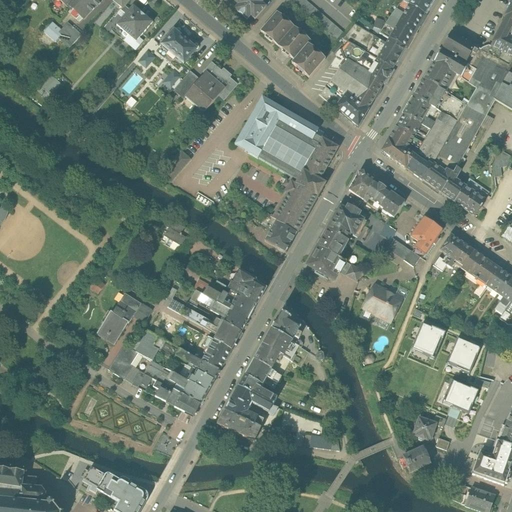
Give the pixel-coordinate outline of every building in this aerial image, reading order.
[(62,0),(61,2),(70,10),(72,9),(79,0),(62,0)] [(79,0),(72,9),(83,19),(84,19),(95,7),(96,8),(102,0),(79,0)] [(113,0),(113,1),(122,9),(124,6),(125,7),(130,0),(113,0)] [(235,0),(234,2),(238,5),(235,9),(247,20),(251,16),(255,20),(266,7),(262,3),(264,0),(235,0)] [(343,32),(305,0),(288,0),(336,41),(343,32)] [(433,0),(410,0),(408,5),(424,15),(433,0)] [(511,4),(499,31),(511,37),(511,4)] [(408,5),(402,15),(395,11),(390,18),(414,32),(424,15),(408,5)] [(133,7),(130,11),(125,7),(124,6),(122,9),(120,10),(126,15),(123,18),(123,19),(120,22),(119,22),(120,22),(117,25),(116,26),(117,26),(116,26),(123,32),(121,35),(126,39),(125,40),(135,50),(142,42),(139,39),(140,38),(142,35),(143,35),(143,34),(146,31),(149,28),(149,27),(152,24),(153,23),(152,23),(149,20),(146,17),(150,12),(144,8),(140,13),(137,10),(137,9),(137,10),(134,7),(133,6),(133,7),(133,6),(133,7)] [(278,46),(293,28),(287,23),(289,21),(284,17),(283,19),(276,13),(261,31),(278,46)] [(414,32),(390,18),(380,35),(389,40),(389,39),(405,48),(414,32)] [(62,32),(52,23),(44,32),(55,42),(58,38),(63,33),(62,32)] [(386,44),(355,25),(343,40),(348,43),(392,69),(405,48),(389,39),(389,40),(386,44)] [(69,26),(62,32),(63,33),(58,38),(70,48),(81,36),(69,26)] [(293,28),(278,46),(294,61),(300,54),(308,46),(311,42),(304,37),(305,36),(301,31),(299,33),(293,28)] [(179,36),(173,31),(161,46),(163,47),(162,49),(167,53),(167,56),(165,58),(167,61),(171,63),(172,61),(175,60),(180,64),(181,63),(183,65),(196,50),(191,45),(184,40),(184,39),(181,37),(180,36),(179,36)] [(511,37),(499,31),(490,46),(511,57),(511,37)] [(481,50),(451,32),(441,50),(471,67),(481,50)] [(392,69),(348,43),(337,56),(340,58),(339,60),(335,59),(328,69),(339,71),(347,62),(384,84),(392,69)] [(300,54),(317,69),(325,60),(319,55),(320,53),(315,49),(314,51),(308,46),(300,54)] [(481,50),(471,67),(476,70),(469,84),(476,89),(467,105),(487,116),(495,100),(493,99),(502,84),(511,64),(511,57),(490,46),(489,46),(482,49),(481,50)] [(471,67),(441,50),(433,62),(455,75),(461,78),(461,79),(469,84),(476,70),(471,67)] [(152,57),(147,52),(143,56),(149,61),(152,57)] [(317,69),(300,54),(294,61),(292,64),(309,79),(317,69)] [(384,84),(347,62),(339,71),(327,86),(343,99),(341,101),(326,88),(320,95),(358,128),(384,84)] [(455,75),(433,62),(424,80),(445,92),(455,75)] [(204,75),(199,80),(191,73),(188,75),(197,83),(187,94),(188,95),(186,98),(204,114),(219,97),(224,101),(238,86),(212,63),(203,73),(204,75)] [(190,72),(173,92),(183,100),(186,98),(188,95),(187,94),(197,83),(188,75),(191,73),(190,72)] [(51,76),(40,88),(51,97),(62,85),(51,76)] [(180,80),(174,76),(171,79),(177,84),(180,80)] [(467,106),(451,95),(445,92),(424,80),(413,97),(441,113),(457,122),(467,106)] [(511,89),(502,84),(493,99),(495,100),(511,110),(511,89)] [(403,114),(421,125),(431,130),(441,113),(413,97),(403,114)] [(291,183),(318,199),(326,184),(320,181),(338,148),(322,139),(321,139),(315,136),(318,132),(263,101),(245,132),(253,136),(246,150),(291,176),(289,181),(291,183)] [(445,173),(456,179),(461,171),(457,168),(487,116),(467,105),(467,106),(457,122),(432,166),(445,173)] [(83,113),(74,125),(80,130),(89,118),(83,113)] [(421,125),(403,114),(396,126),(414,137),(421,125)] [(389,139),(415,156),(417,153),(423,144),(414,138),(414,137),(396,126),(389,139)] [(415,156),(389,139),(381,152),(406,169),(415,156)] [(181,151),(169,166),(178,175),(191,160),(181,151)] [(511,157),(501,151),(498,156),(499,164),(500,164),(500,168),(506,167),(511,157)] [(427,164),(415,156),(406,169),(422,180),(432,165),(428,163),(427,164)] [(499,164),(493,165),(494,178),(502,176),(500,168),(500,164),(499,164)] [(435,190),(445,173),(432,166),(432,165),(422,180),(435,190)] [(178,175),(169,166),(161,175),(171,184),(178,175)] [(445,173),(435,190),(454,203),(465,186),(456,179),(445,173)] [(363,174),(358,175),(349,191),(362,201),(363,201),(375,183),(363,174)] [(318,199),(291,183),(284,194),(286,195),(279,208),(277,206),(271,217),(277,222),(297,235),(318,199)] [(390,193),(375,183),(363,201),(362,201),(366,203),(377,211),(390,193)] [(478,195),(465,186),(454,203),(474,217),(482,206),(488,196),(481,191),(478,195)] [(404,203),(390,193),(377,211),(380,207),(383,209),(382,211),(393,219),(404,203)] [(347,207),(344,205),(342,208),(340,207),(327,230),(346,241),(350,234),(357,238),(366,222),(363,220),(365,217),(360,214),(361,213),(348,206),(347,207)] [(0,226),(1,225),(3,224),(5,221),(6,218),(7,216),(8,212),(1,208),(0,210),(0,226)] [(267,215),(259,226),(266,231),(270,225),(273,228),(277,222),(271,217),(267,215)] [(434,227),(423,220),(419,217),(413,225),(418,228),(411,237),(419,242),(415,248),(425,255),(441,232),(440,231),(439,230),(438,229),(436,228),(435,227),(434,227)] [(184,229),(173,221),(173,223),(169,221),(166,227),(169,228),(181,235),(181,234),(184,229)] [(511,221),(502,237),(511,243),(511,221)] [(297,235),(277,222),(273,228),(265,242),(279,250),(278,251),(284,254),(284,253),(286,254),(297,235)] [(396,231),(386,224),(380,236),(391,242),(396,231)] [(181,235),(169,228),(164,236),(183,248),(188,240),(182,236),(182,235),(181,234),(181,235)] [(346,241),(327,230),(317,247),(337,258),(341,251),(343,252),(348,242),(346,241)] [(462,244),(451,236),(441,250),(445,253),(449,255),(453,258),(462,244)] [(451,260),(447,266),(451,269),(454,265),(452,264),(455,261),(463,267),(464,266),(474,252),(462,244),(453,258),(451,260)] [(337,258),(317,247),(307,266),(316,271),(315,274),(323,278),(327,280),(328,278),(334,281),(345,262),(337,258)] [(420,258),(410,251),(403,261),(413,268),(420,258)] [(474,252),(464,266),(468,269),(466,272),(473,277),(476,274),(485,260),(474,252)] [(449,255),(445,253),(438,263),(441,265),(445,268),(447,266),(451,260),(448,257),(449,255)] [(485,260),(476,274),(473,277),(476,279),(472,283),(478,287),(467,302),(474,307),(477,303),(500,269),(485,260)] [(362,272),(351,265),(345,276),(357,282),(362,272)] [(500,269),(477,303),(483,307),(493,292),(499,295),(511,277),(500,269)] [(255,280),(239,272),(229,290),(230,291),(257,306),(266,290),(255,284),(255,282),(255,280)] [(511,278),(511,277),(499,295),(504,299),(493,314),(499,318),(511,299),(511,278)] [(96,279),(90,288),(97,293),(104,285),(96,279)] [(199,280),(194,289),(203,295),(209,285),(199,280)] [(401,299),(375,287),(364,310),(390,322),(401,299)] [(227,296),(221,293),(219,295),(207,288),(203,295),(203,296),(248,321),(257,306),(230,291),(227,296)] [(248,321),(203,296),(203,295),(196,291),(191,300),(196,303),(210,311),(223,317),(220,321),(241,333),(248,321)] [(511,299),(499,318),(490,331),(499,336),(505,324),(511,325),(511,324),(511,299)] [(184,309),(171,301),(168,307),(181,315),(185,309),(184,309)] [(136,313),(120,303),(113,314),(106,325),(104,323),(97,333),(107,339),(108,338),(116,343),(128,324),(129,324),(134,317),(136,313)] [(220,321),(188,303),(184,309),(185,309),(181,315),(234,346),(241,333),(220,321)] [(153,311),(142,304),(136,313),(134,317),(145,324),(153,311)] [(291,318),(281,312),(277,321),(276,320),(271,330),(292,342),(294,337),(298,339),(301,334),(297,331),(300,327),(289,320),(291,318)] [(411,351),(434,361),(445,334),(422,324),(411,351)] [(471,329),(462,325),(458,330),(469,335),(471,329)] [(292,342),(271,330),(262,345),(280,355),(283,357),(290,361),(298,347),(291,342),(292,342)] [(180,349),(148,331),(136,352),(138,353),(151,361),(152,361),(158,351),(174,359),(176,355),(180,349)] [(511,333),(509,332),(498,351),(505,354),(511,342),(511,333)] [(231,351),(208,338),(203,346),(209,349),(207,352),(225,362),(231,351)] [(481,349),(458,339),(446,366),(469,375),(481,349)] [(124,345),(108,370),(124,380),(133,367),(130,365),(138,353),(136,352),(124,345)] [(262,345),(253,360),(271,370),(272,368),(277,360),(280,355),(262,345)] [(309,353),(298,347),(290,361),(301,368),(309,353)] [(202,362),(180,349),(176,355),(198,368),(197,371),(214,381),(220,372),(202,362)] [(225,362),(207,352),(202,362),(220,372),(225,362)] [(271,370),(253,360),(245,376),(262,386),(267,378),(271,370)] [(286,365),(277,360),(272,368),(275,369),(274,371),(276,372),(277,370),(282,373),(286,365)] [(171,378),(155,369),(151,377),(150,378),(152,378),(157,381),(169,387),(172,382),(169,380),(171,378)] [(281,377),(271,370),(267,378),(277,384),(281,377)] [(139,371),(132,385),(138,388),(141,384),(146,375),(139,371)] [(214,381),(197,371),(193,377),(191,376),(188,381),(187,382),(208,393),(214,381)] [(208,393),(187,382),(188,381),(173,373),(171,378),(169,380),(172,382),(182,387),(181,389),(184,391),(183,395),(201,405),(208,393)] [(151,377),(146,375),(141,384),(147,387),(152,378),(150,378),(151,377)] [(262,386),(245,376),(238,387),(256,397),(260,389),(262,386)] [(175,407),(183,395),(169,387),(157,381),(153,387),(159,390),(155,397),(175,407)] [(478,392),(452,381),(442,404),(469,415),(478,392)] [(256,397),(238,387),(232,398),(250,408),(252,404),(256,397)] [(277,399),(260,389),(256,397),(272,406),(277,399)] [(183,395),(175,407),(192,416),(200,405),(201,405),(183,395)] [(272,406),(256,397),(252,404),(269,413),(272,406)] [(250,408),(232,398),(225,411),(254,425),(258,418),(247,413),(250,408)] [(277,408),(272,406),(269,413),(273,416),(277,408)] [(254,425),(225,411),(217,425),(246,439),(246,438),(255,440),(260,428),(254,425)] [(444,427),(446,419),(437,416),(434,424),(436,425),(444,427)] [(258,418),(254,425),(260,428),(264,420),(258,418)] [(434,424),(419,419),(413,434),(416,435),(415,437),(420,439),(419,442),(422,443),(423,440),(427,441),(428,439),(431,440),(436,425),(434,424)] [(511,426),(506,425),(502,433),(499,442),(511,446),(511,426)] [(337,439),(304,435),(303,447),(338,452),(337,439)] [(451,442),(439,438),(436,446),(448,450),(451,442)] [(511,446),(499,442),(496,441),(494,445),(488,443),(486,449),(511,457),(511,446)] [(422,448),(403,457),(410,473),(430,464),(424,449),(422,448)] [(511,457),(486,449),(484,455),(492,458),(490,465),(511,472),(511,469),(511,457)] [(490,465),(486,464),(483,471),(480,480),(505,489),(511,472),(490,465)] [(483,471),(472,467),(470,476),(480,480),(483,471)] [(9,470),(0,469),(0,511),(63,511),(64,511),(60,511),(59,511),(55,505),(56,502),(54,501),(53,501),(47,500),(45,500),(46,495),(49,494),(48,492),(45,493),(42,489),(44,487),(42,486),(40,488),(36,488),(37,480),(38,478),(38,477),(36,478),(24,476),(24,474),(27,473),(27,471),(24,472),(11,471),(11,468),(9,468),(9,470)] [(440,470),(430,484),(436,489),(446,475),(440,470)] [(134,486),(131,491),(119,484),(112,501),(119,505),(114,511),(141,511),(146,504),(146,500),(139,496),(142,492),(134,486)] [(491,495),(476,490),(471,489),(465,505),(465,507),(480,511),(490,511),(491,511),(491,510),(491,509),(495,497),(491,496),(491,495)]
